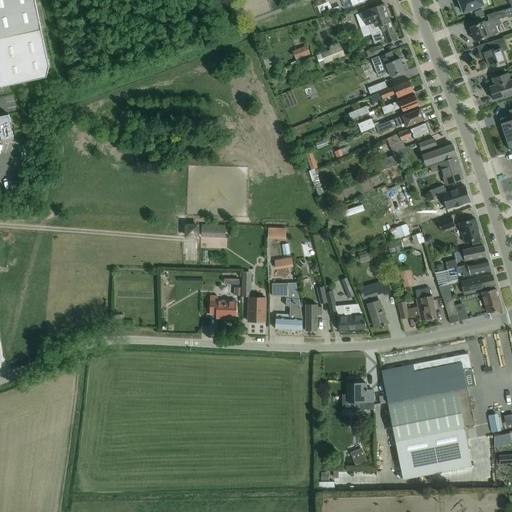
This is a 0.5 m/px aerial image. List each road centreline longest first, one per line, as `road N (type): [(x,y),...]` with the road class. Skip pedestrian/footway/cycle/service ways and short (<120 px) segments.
road 1 (unclassified): [(0,379),(101,342),(331,348),(511,318)]
road 2 (unclassified): [(511,282),(413,0)]
road 3 (track): [(195,240),(0,225)]
